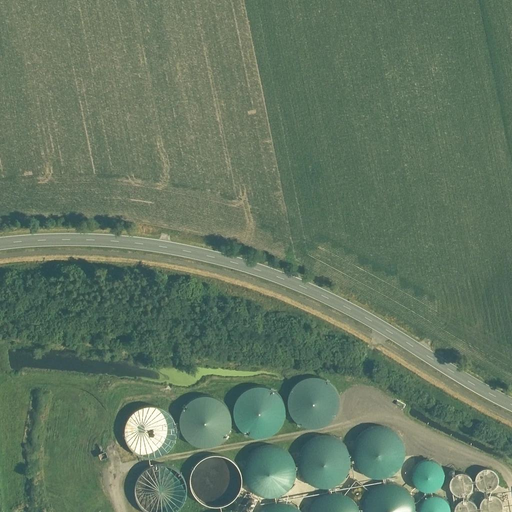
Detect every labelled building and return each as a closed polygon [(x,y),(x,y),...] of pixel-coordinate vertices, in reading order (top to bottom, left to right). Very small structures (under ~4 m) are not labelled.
[(292,410),(296,417),(302,423),(310,427),(318,427),(327,426),(335,421),(340,414),(344,406),(344,397),(341,388),(335,381),(328,376),(319,374),(310,375),(302,379),(296,385),(292,393),(291,401),(292,410)] [(237,419),(241,427),(247,432),(255,436),(264,437),(272,435),(280,431),(286,424),(289,415),(289,406),(286,398),(280,391),(273,386),(264,384),(255,385),(247,389),(241,395),(237,402),(236,411),(237,419)] [(183,429),(187,437),(193,443),(201,446),(210,447),(218,446),(226,441),(231,434),(235,426),(235,417),(232,408),(226,401),(219,396),(210,394),(201,395),(193,399),(187,405),(183,413),(182,421),(183,429)] [(127,440),(131,447),(138,453),(145,457),(154,458),(162,456),(170,451),(176,444),(179,436),(179,427),(176,418),(171,411),(163,406),(154,404),(145,405),(137,409),(131,415),(127,423),(126,431),(127,440)] [(357,458),(361,466),(367,472),(375,475),(383,476),(391,474),(399,470),(405,463),(408,454),(408,445),(405,437),(400,430),(392,425),(383,423),(374,424),(366,428),(360,434),(356,441),(355,450),(357,458)] [(303,467),(307,475),(313,481),(320,484),(329,485),(337,484),(345,479),(351,472),(354,464),(354,455),(351,446),(346,439),(338,434),(329,432),(320,433),(312,437),(306,443),(302,451),(301,459),(303,467)] [(246,469),(248,477),(252,485),(258,490),(266,494),(274,495),(282,493),(290,489),(296,482),(299,473),(299,464),(296,456),(291,448),(283,444),(274,442),(265,443),(257,447),(251,453),(247,460),(246,469)] [(194,487),(198,495),(204,501),(212,504),(220,505),(228,504),(236,499),(242,492),(245,484),(245,475),(242,466),(237,459),(229,454),(220,452),(211,453),(203,457),(197,463),(193,471),(192,479),(194,487)] [(415,473),(416,479),(418,484),(422,488),(427,490),(433,490),(438,488),(442,485),(445,481),(447,476),(447,471),(445,466),(442,462),(438,459),(433,458),(428,458),(423,460),(419,463),(416,468),(415,473)] [(138,497),(142,505),(148,511),(150,511),(175,511),(180,509),(186,502),(189,494),(190,485),(187,476),(181,469),(174,464),(165,462),(156,463),(148,467),(142,473),(138,481),(136,489),(138,497)] [(482,486),(485,488),(489,490),(493,490),(497,488),(500,485),(502,482),(502,478),(502,475),(500,471),(498,469),(495,467),(491,466),(487,467),(484,468),(481,471),(479,475),(479,479),(480,483),(482,486)] [(456,491),(459,493),(463,494),(467,494),(471,493),(474,490),(476,486),(476,483),(476,479),(474,476),(472,473),(469,471),(465,471),(461,471),(458,473),(455,475),(453,479),(453,483),(454,487),(456,491)] [(365,511),(417,511),(418,503),(415,495),(410,487),(402,483),(393,481),(384,482),(376,486),(370,492),(366,499),(365,508),(365,511)] [(363,511),(361,504),(356,497),(348,492),(339,490),(330,491),(322,495),(316,501),(312,508),(311,511),(363,511)] [(485,511),(504,511),(507,509),(507,505),(507,502),(505,498),(503,496),(499,494),(496,493),(492,494),(489,495),(486,498),(484,502),(483,506),(484,510),(485,511)] [(421,510),(421,511),(453,511),(454,507),(452,503),(449,499),(445,496),(440,494),(434,494),(430,496),(425,500),(422,504),(421,510)] [(480,511),(481,509),(480,505),(479,502),(476,499),(473,498),(469,497),(466,497),(462,499),(459,502),(457,505),(457,509),(457,511),(480,511)] [(305,511),(301,506),(293,501),(284,499),(275,500),(267,504),(261,510),(260,511),(305,511)]
